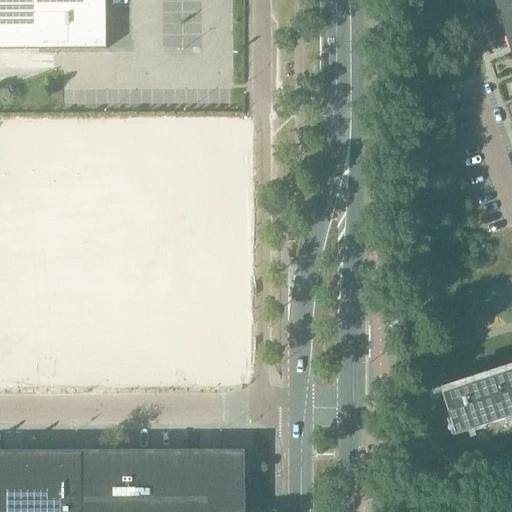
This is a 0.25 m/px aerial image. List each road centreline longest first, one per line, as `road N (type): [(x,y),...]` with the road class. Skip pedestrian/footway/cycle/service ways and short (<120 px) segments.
road 1 (secondary): [(347,0),(343,119),(303,299),(295,419)]
road 2 (secondary): [(345,420),(352,0)]
road 3 (unclassified): [(263,419),(264,0)]
road 4 (unclassified): [(263,419),(0,415)]
